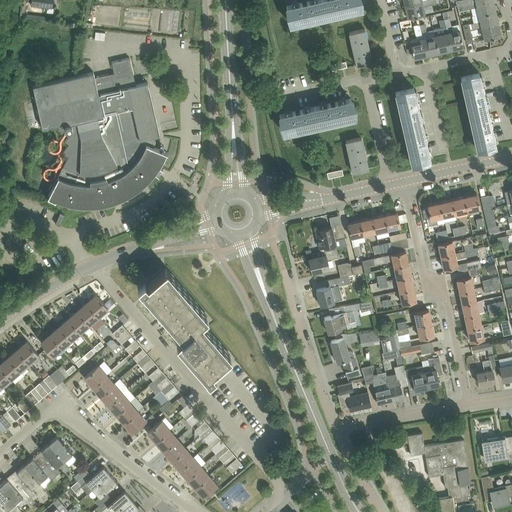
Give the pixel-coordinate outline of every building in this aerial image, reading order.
[(302,2),(286,5),(290,24),(362,7),(359,0),(309,0),(307,1),(306,0),(302,1),(302,2)] [(423,6),(432,4),(436,3),(435,0),(426,0),(405,5),(408,17),(425,13),(423,6)] [(493,0),(484,0),(457,6),(458,10),(477,6),(479,14),(496,11),(493,0)] [(464,30),(470,29),(482,26),(498,22),(496,11),(479,14),(480,21),(469,23),(462,24),(464,30)] [(449,18),(444,19),(451,49),(463,46),(461,36),(460,30),(452,31),(449,17),(449,18)] [(451,49),(444,19),(438,20),(440,28),(434,29),(435,35),(439,52),(451,49)] [(501,35),(498,22),(482,26),(484,39),(501,35)] [(413,24),(416,39),(410,41),(412,48),(413,52),(414,57),(426,54),(422,38),(421,32),(419,24),(419,23),(413,24)] [(349,32),(353,48),(354,55),(355,56),(356,64),(361,63),(372,61),(370,53),(368,45),(366,37),(364,29),(355,31),(349,32)] [(473,41),(470,29),(464,30),(467,43),(473,41)] [(439,52),(435,35),(422,38),(426,54),(439,52)] [(62,167),(47,197),(55,200),(56,199),(62,201),(69,203),(68,207),(69,207),(76,208),(77,208),(84,208),(84,209),(91,208),(91,209),(92,209),(92,208),(99,208),(100,208),(107,206),(107,207),(107,206),(114,204),(114,205),(115,204),(114,201),(120,198),(127,195),(133,191),(139,187),(145,182),(145,183),(146,182),(144,180),(149,176),(153,170),(152,169),(156,163),(157,164),(161,158),(164,151),(162,150),(153,146),(155,141),(156,141),(155,141),(155,140),(153,136),(159,134),(147,81),(136,84),(130,57),(111,61),(114,72),(95,77),(93,72),(33,85),(36,101),(42,127),(67,122),(67,123),(64,128),(68,131),(69,130),(70,135),(64,140),(69,144),(62,152),(65,154),(68,156),(62,167)] [(347,66),(346,61),(345,61),(331,64),(332,70),(347,66)] [(482,88),(479,72),(461,76),(477,148),(495,143),(492,128),(491,123),(490,123),(484,93),(484,92),(483,88),(482,88)] [(417,103),(414,87),(395,91),(411,162),(430,158),(426,143),(427,143),(426,138),(425,138),(418,107),(419,107),(418,103),(417,103)] [(295,110),(279,114),(284,132),(355,116),(352,107),(354,106),(353,101),(351,102),(350,98),(335,101),(330,102),(300,109),(299,109),(295,110)] [(351,164),(353,172),(357,171),(357,172),(368,169),(366,161),(365,153),(363,145),(361,137),(350,139),(346,140),(347,148),(349,156),(351,164)] [(328,178),(343,174),(342,169),(327,172),(328,178)] [(480,207),(479,203),(477,193),(464,196),(468,209),(480,207)] [(492,207),(491,204),(489,194),(487,195),(483,196),(481,196),(483,206),(484,209),(492,207)] [(455,212),(468,209),(464,196),(452,199),(455,212)] [(443,215),(455,212),(452,199),(440,201),(443,215)] [(425,218),(427,218),(429,226),(438,224),(436,216),(443,215),(440,201),(428,204),(428,208),(422,209),(425,218)] [(487,221),(495,219),(494,217),(492,207),(484,209),(487,221)] [(388,228),(390,228),(400,226),(397,211),(385,214),(388,228)] [(60,212),(59,214),(55,223),(60,225),(65,215),(60,212)] [(388,228),(385,214),(372,217),(376,231),(388,228)] [(376,231),(372,217),(360,220),(363,234),(376,231)] [(477,227),(484,226),(482,217),(475,219),(477,227)] [(496,225),(495,219),(487,221),(489,233),(500,230),(499,224),(496,225)] [(363,234),(360,220),(348,222),(351,237),(363,234)] [(325,250),(336,247),(336,248),(347,245),(342,223),(334,224),(336,230),(333,231),(332,226),(316,230),(320,247),(321,251),(325,250)] [(460,234),(458,226),(452,227),(454,236),(460,234)] [(446,229),(435,231),(437,239),(448,237),(446,229)] [(501,236),(503,243),(511,241),(509,234),(501,236)] [(407,237),(390,241),(392,249),(409,246),(407,237)] [(441,256),(455,252),(452,240),(438,243),(441,256)] [(504,248),(511,246),(511,240),(511,241),(503,243),(504,248)] [(464,250),(473,248),(472,242),(463,244),(464,250)] [(380,252),(378,244),(372,245),(374,254),(380,252)] [(353,246),(355,255),(357,261),(362,260),(363,260),(361,252),(360,245),(353,246)] [(338,257),(336,248),(336,247),(325,250),(311,253),(312,257),(309,258),(312,272),(329,268),(327,259),(338,257)] [(456,259),(474,255),(473,248),(464,250),(455,252),(441,256),(443,268),(458,265),(456,259)] [(391,254),(363,260),(362,260),(364,272),(370,271),(369,265),(392,260),(393,266),(408,262),(405,250),(391,253),(391,254)] [(480,259),(466,262),(468,269),(481,267),(480,259)] [(340,276),(348,275),(353,273),(351,266),(350,261),(338,264),(340,276)] [(411,275),(408,262),(393,266),(396,278),(411,275)] [(361,263),(351,266),(353,273),(363,271),(361,263)] [(486,267),(489,275),(498,272),(495,264),(486,267)] [(212,371),(229,356),(200,322),(206,316),(164,268),(147,283),(144,280),(144,279),(137,285),(138,285),(140,283),(184,334),(178,340),(175,342),(187,356),(190,354),(211,378),(208,380),(215,374),(212,371)] [(320,304),(333,301),(341,299),(337,285),(350,282),(348,275),(340,276),(328,279),(329,285),(316,289),(320,304)] [(396,278),(399,290),(413,287),(411,275),(396,278)] [(457,279),(459,291),(474,288),(471,275),(457,279)] [(482,280),(483,286),(496,284),(500,283),(499,277),(482,280)] [(497,290),(496,284),(483,286),(484,292),(497,290)] [(401,303),(406,301),(416,299),(413,287),(399,290),(401,303)] [(477,300),(474,288),(459,291),(462,303),(477,300)] [(87,302),(99,316),(108,308),(96,294),(87,302)] [(392,304),(390,298),(381,300),(383,306),(392,304)] [(464,315),(479,312),(484,311),(482,299),(477,300),(462,303),(464,315)] [(328,332),(334,331),(346,327),(344,323),(355,320),(352,310),(361,308),(362,311),(370,309),(369,300),(344,305),(345,311),(334,314),(324,317),(328,332)] [(87,302),(78,310),(90,324),(99,316),(87,302)] [(498,311),(497,308),(488,310),(488,311),(489,317),(498,315),(498,311)] [(414,312),(417,324),(431,321),(429,309),(414,312)] [(90,324),(78,310),(68,317),(80,331),(90,324)] [(479,313),(488,311),(488,310),(479,312),(464,315),(467,328),(482,325),(479,313)] [(123,312),(118,316),(124,322),(128,319),(123,312)] [(71,339),(80,331),(68,317),(59,325),(71,339)] [(399,329),(407,327),(406,320),(397,322),(399,329)] [(431,321),(417,324),(419,337),(434,334),(431,321)] [(122,324),(112,333),(117,338),(127,329),(122,324)] [(62,347),(71,339),(59,325),(50,333),(62,347)] [(482,325),(467,328),(470,340),(484,337),(482,325)] [(387,329),(389,337),(384,338),(387,351),(400,348),(399,341),(397,335),(396,330),(395,327),(387,329)] [(396,330),(397,335),(408,333),(407,327),(399,329),(396,330)] [(117,338),(121,343),(131,334),(127,329),(117,338)] [(378,330),(359,333),(360,342),(379,340),(378,330)] [(62,347),(50,333),(41,341),(53,355),(62,347)] [(333,348),(337,361),(342,360),(345,371),(358,367),(353,352),(350,350),(348,351),(343,336),(331,340),(331,342),(330,343),(332,348),(333,348)] [(125,348),(130,353),(140,345),(135,339),(125,348)] [(409,346),(411,345),(409,339),(399,341),(400,348),(409,346)] [(27,340),(18,348),(30,363),(39,355),(33,348),(27,340)] [(104,344),(100,341),(93,346),(97,350),(104,344)] [(491,348),(490,342),(471,346),(472,352),(487,349),(489,358),(482,360),(484,370),(476,371),(479,384),(495,381),(492,368),(497,367),(494,353),(493,354),(491,348)] [(410,352),(420,350),(419,344),(411,345),(409,346),(410,352)] [(30,363),(18,348),(8,356),(21,370),(30,363)] [(88,358),(94,352),(91,348),(84,354),(88,358)] [(143,348),(133,357),(138,362),(147,354),(143,348)] [(402,358),(400,348),(387,351),(381,352),(383,359),(396,357),(396,360),(402,358)] [(0,363),(0,364),(12,378),(21,370),(8,356),(0,363)] [(85,360),(82,356),(75,362),(79,366),(85,360)] [(430,364),(423,366),(427,386),(439,384),(437,375),(443,374),(439,356),(437,357),(433,358),(428,359),(430,364)] [(155,363),(151,357),(141,366),(145,371),(155,363)] [(511,363),(500,366),(501,370),(503,379),(511,377),(511,363)] [(0,383),(2,386),(12,378),(0,364),(0,383)] [(73,364),(67,370),(62,364),(58,368),(66,377),(76,368),(73,364)] [(98,364),(84,377),(92,386),(106,374),(98,364)] [(404,369),(403,364),(397,365),(394,366),(397,378),(389,380),(393,400),(403,397),(401,386),(408,384),(404,369)] [(415,389),(427,386),(423,366),(422,365),(404,369),(408,384),(408,386),(410,395),(416,394),(415,389)] [(158,366),(149,375),(153,380),(163,372),(158,366)] [(393,400),(389,380),(388,375),(387,375),(386,371),(371,375),(378,403),(393,400)] [(52,389),(57,384),(49,375),(49,374),(43,379),(52,389)] [(92,386),(100,395),(114,383),(106,374),(92,386)] [(171,381),(166,376),(156,384),(161,389),(171,381)] [(179,390),(174,385),(171,381),(161,389),(156,394),(152,398),(156,401),(160,407),(169,399),(179,390)] [(368,391),(354,394),(349,396),(348,391),(353,390),(351,381),(337,384),(339,393),(338,393),(341,407),(349,406),(350,410),(371,405),(368,391)] [(40,382),(34,387),(43,397),(48,392),(40,382)] [(108,404),(122,392),(114,383),(100,395),(108,404)] [(30,390),(25,395),(34,405),(39,400),(30,390)] [(116,413),(130,401),(122,392),(108,404),(116,413)] [(124,422),(137,410),(143,406),(135,397),(130,401),(116,413),(124,422)] [(21,398),(16,402),(25,412),(30,408),(21,398)] [(189,402),(179,411),(184,416),(194,408),(189,402)] [(12,406),(7,410),(15,420),(21,416),(12,406)] [(145,419),(137,410),(124,422),(132,432),(145,420),(148,424),(155,417),(152,414),(145,419)] [(202,417),(197,411),(187,420),(192,425),(202,417)] [(3,414),(0,416),(0,421),(6,428),(11,424),(3,414)] [(202,417),(195,422),(199,426),(205,421),(202,417)] [(161,419),(151,428),(147,431),(155,441),(169,429),(161,419)] [(199,426),(195,429),(200,434),(210,426),(205,421),(199,426)] [(177,438),(169,429),(155,441),(163,450),(177,438)] [(213,430),(203,438),(208,444),(218,435),(213,430)] [(443,473),(444,479),(469,475),(468,467),(464,439),(424,445),(422,432),(391,437),(392,444),(408,441),(410,454),(425,452),(429,476),(443,473)] [(511,449),(511,435),(482,440),(485,458),(507,455),(506,451),(511,449)] [(57,436),(49,443),(64,460),(72,453),(64,443),(64,442),(63,441),(63,442),(57,436)] [(185,447),(177,438),(163,450),(171,459),(185,447)] [(216,453),(226,444),(221,439),(211,448),(216,453)] [(47,465),(56,476),(61,471),(57,467),(64,460),(49,443),(41,450),(51,461),(47,465)] [(185,447),(171,459),(179,468),(193,456),(185,447)] [(233,454),(229,448),(219,457),(223,462),(233,454)] [(201,465),(193,456),(179,468),(187,477),(201,465)] [(33,457),(24,464),(40,482),(48,475),(52,479),(56,476),(47,465),(42,468),(33,457)] [(237,457),(227,466),(231,471),(241,463),(237,457)] [(26,482),(22,486),(36,501),(32,496),(36,493),(32,488),(40,482),(24,464),(16,471),(26,482)] [(87,481),(93,489),(111,474),(104,465),(92,475),(89,472),(78,481),(78,480),(71,486),(75,491),(82,485),(87,481)] [(187,477),(195,487),(209,475),(201,465),(187,477)] [(74,476),(78,480),(78,481),(89,472),(84,467),(74,476)] [(95,500),(99,505),(110,496),(106,492),(117,482),(111,474),(93,489),(100,496),(95,500)] [(490,474),(481,476),(485,501),(492,500),(493,504),(495,503),(509,500),(508,496),(511,494),(511,485),(511,483),(493,487),(490,474)] [(209,475),(195,487),(203,496),(217,484),(209,475)] [(472,511),(475,511),(474,511),(475,511),(474,500),(469,501),(468,497),(470,496),(469,487),(467,487),(466,483),(471,482),(469,475),(444,479),(445,486),(447,486),(449,496),(438,498),(439,498),(441,511),(472,511)] [(36,501),(22,486),(18,490),(8,478),(0,485),(0,486),(15,503),(23,496),(31,505),(36,501)] [(0,501),(2,504),(0,505),(0,509),(2,511),(13,511),(19,508),(15,503),(0,486),(0,501)] [(108,505),(113,511),(115,511),(132,498),(125,490),(113,500),(110,496),(99,505),(103,509),(108,505)] [(49,511),(66,511),(69,510),(62,502),(57,497),(54,500),(47,507),(51,511),(49,511)] [(132,511),(139,506),(132,498),(115,511),(132,511)]
